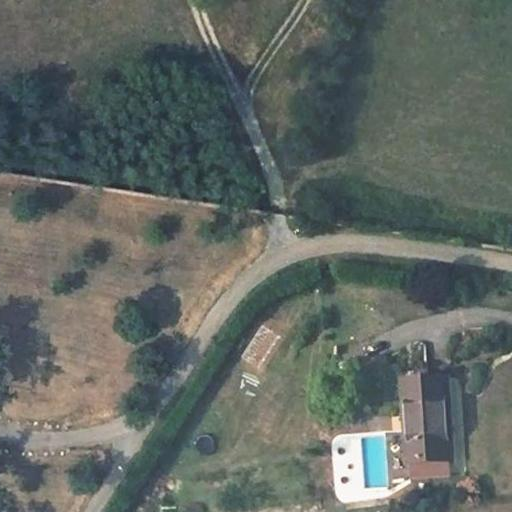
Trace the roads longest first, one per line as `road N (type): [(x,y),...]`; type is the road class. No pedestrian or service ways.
road 1 (residential): [(136,445),(237,289),(286,251),(361,241),(511,264)]
road 2 (residential): [(0,437),(43,443),(110,434),(136,445)]
